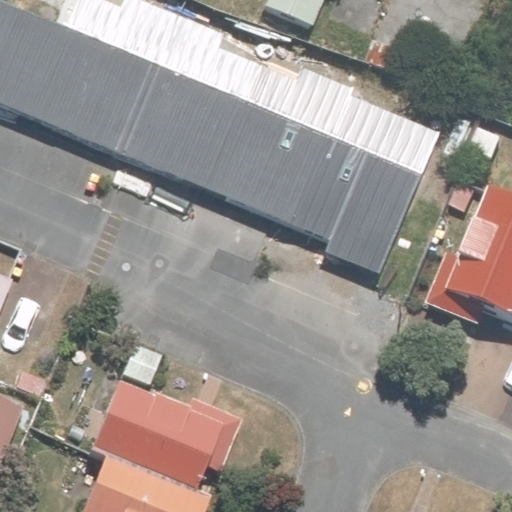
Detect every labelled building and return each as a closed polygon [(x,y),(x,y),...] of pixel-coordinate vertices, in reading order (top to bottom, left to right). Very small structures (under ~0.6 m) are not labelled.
[(326,0),(270,0),(265,12),(312,33),(326,0)] [(0,3),(0,109),(301,234),(339,144),(0,3)] [(397,54),(373,44),(365,64),(388,74),(397,54)] [(413,95),(385,82),(376,100),(405,113),(413,95)] [(476,192),(461,185),(450,209),(465,215),(476,192)] [(511,202),(494,195),(465,263),(449,256),(428,307),(481,330),(488,315),(511,325),(511,202)] [(0,316),(13,284),(0,278),(0,316)] [(90,457),(106,464),(85,511),(210,511),(245,425),(191,401),(186,414),(119,387),(90,457)] [(0,472),(27,408),(0,397),(0,472)]
